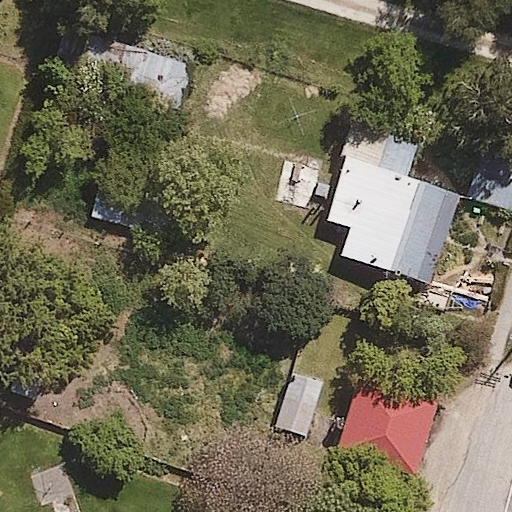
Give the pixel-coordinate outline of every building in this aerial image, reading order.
[(151,20),(119,47),(167,104),(199,77),(151,20)] [(347,217),(337,252),(436,282),(466,181),(410,164),(421,130),(391,121),(382,153),(349,144),(329,211),(347,217)] [(100,170),(88,208),(160,231),(173,194),(100,170)] [(336,373),(294,356),(269,420),(311,437),(336,373)] [(443,389),(366,364),(338,451),(416,476),(443,389)]
